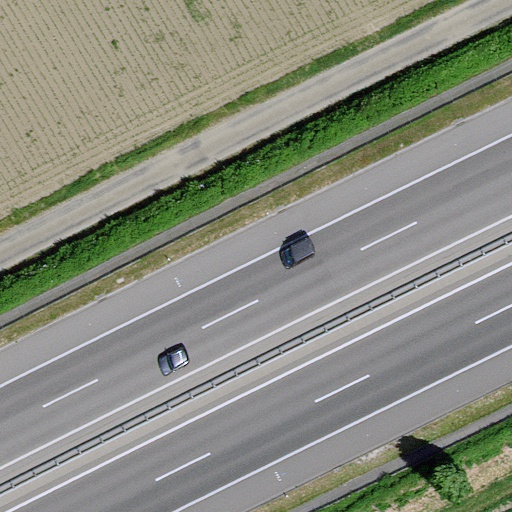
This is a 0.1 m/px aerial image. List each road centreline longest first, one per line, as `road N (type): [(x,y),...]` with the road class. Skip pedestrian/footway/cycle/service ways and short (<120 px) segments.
road 1 (motorway): [(511,175),(0,427)]
road 2 (track): [(0,255),(509,0)]
road 3 (motorway): [(92,511),(511,305)]
